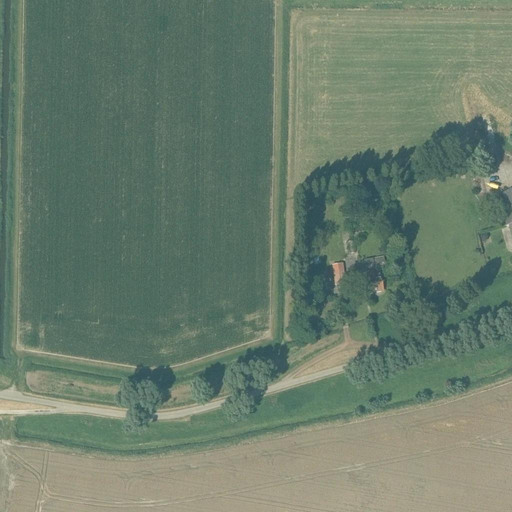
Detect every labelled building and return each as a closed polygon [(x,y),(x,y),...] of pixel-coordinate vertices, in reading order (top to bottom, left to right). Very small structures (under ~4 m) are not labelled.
[(511,141),(502,143),(505,158),(511,156),(511,141)] [(481,174),(481,175),(472,178),(475,194),(485,191),(484,184),(499,180),(496,168),(493,153),(480,155),(483,171),(482,172),(482,174),(481,174)] [(511,193),(497,197),(505,227),(509,226),(511,237),(511,193)] [(373,260),(364,261),(364,268),(374,267),(373,265),(373,260)] [(334,286),(345,285),(342,264),(332,266),(334,286)] [(357,293),(365,292),(366,296),(383,292),(379,274),(354,280),(357,293)]
